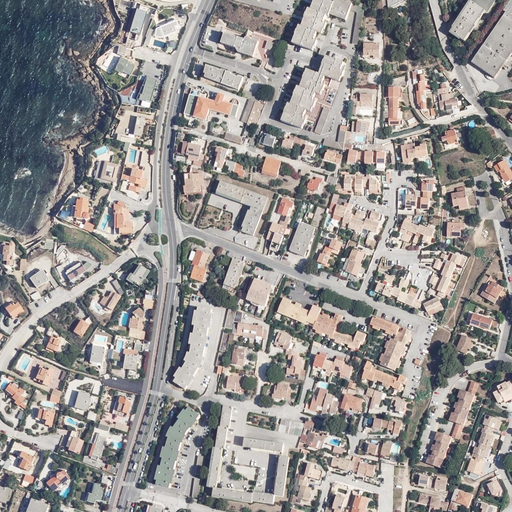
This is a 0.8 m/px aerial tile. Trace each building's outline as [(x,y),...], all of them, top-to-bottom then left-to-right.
[(360,37),(364,9),(363,6),(342,0),(335,0),(334,3),(327,0),(314,0),(311,9),(309,8),(302,26),(300,25),(293,43),(313,51),(315,47),(316,47),(318,41),(316,40),(318,38),(316,37),(316,36),(318,32),(323,34),(324,30),(325,30),(327,24),(326,23),(327,20),(325,20),(325,19),(327,15),(328,16),(329,16),(330,14),(338,17),(346,20),(350,10),(357,13),(353,44),(359,45),(359,41),(360,39),(360,37)] [(386,0),(383,1),(383,5),(388,5),(389,9),(406,0),(386,0)] [(474,0),(473,2),(472,1),(451,32),(464,41),(485,10),(488,6),(479,0),(474,0)] [(469,0),(472,1),(473,2),(474,0),(479,0),(488,6),(485,10),(488,13),(496,0),(469,0)] [(383,5),(383,1),(377,1),(378,4),(373,5),(373,9),(380,9),(380,20),(384,19),(383,5)] [(150,29),(154,19),(147,17),(132,7),(131,8),(127,5),(126,6),(122,11),(123,12),(127,15),(126,16),(139,24),(142,20),(143,21),(144,20),(146,22),(145,27),(141,35),(146,37),(150,29)] [(511,16),(507,12),(472,63),(495,79),(511,53),(511,16)] [(156,27),(156,28),(155,29),(155,30),(154,37),(159,39),(162,38),(179,32),(180,29),(176,19),(156,27)] [(153,30),(150,29),(146,37),(143,47),(146,48),(147,45),(148,45),(152,36),(151,36),(153,30)] [(268,62),(278,40),(254,31),(252,37),(247,36),(245,40),(225,33),(222,44),(236,48),(238,51),(239,50),(240,52),(242,52),(242,50),(245,51),(244,54),(268,62)] [(374,59),(380,59),(380,44),(365,44),(365,56),(374,56),(374,59)] [(127,48),(119,46),(117,54),(124,57),(127,48)] [(345,63),(326,56),(320,74),(307,69),(301,87),(298,86),(291,104),(289,103),(282,121),(303,129),(304,125),(305,125),(307,119),(306,118),(307,115),(305,115),(305,114),(307,110),(312,112),(314,108),(316,102),(315,101),(316,98),(314,98),(315,97),(316,93),(321,95),(323,91),(324,91),(326,85),(324,84),(325,81),(324,81),(324,80),(325,76),(340,82),(342,78),(343,78),(345,72),(345,70),(345,67),(345,63)] [(123,72),(130,75),(135,65),(131,63),(121,58),(115,70),(122,73),(123,72)] [(231,87),(239,90),(244,78),(239,76),(239,77),(231,75),(232,74),(222,70),(222,71),(214,68),(214,69),(208,66),(205,74),(207,74),(206,78),(218,82),(231,87)] [(154,89),(156,89),(158,81),(149,78),(147,83),(146,82),(145,86),(142,85),(140,94),(139,94),(138,100),(145,102),(146,99),(151,100),(153,94),(154,89)] [(431,91),(430,85),(426,86),(425,81),(420,82),(420,84),(416,84),(418,104),(419,104),(419,107),(422,107),(422,110),(427,110),(427,103),(424,104),(423,99),(422,99),(422,96),(424,96),(424,92),(431,91)] [(447,110),(447,111),(459,109),(458,99),(454,99),(453,94),(449,94),(448,88),(447,88),(447,87),(445,84),(441,85),(441,89),(438,90),(441,110),(447,110)] [(389,105),(384,105),(384,108),(389,109),(389,125),(401,125),(401,119),(398,118),(398,98),(399,98),(399,94),(401,94),(401,88),(389,88),(389,93),(386,93),(386,98),(389,98),(389,105)] [(243,94),(242,97),(250,100),(256,102),(259,103),(260,101),(265,103),(266,98),(244,90),(242,93),(243,94)] [(216,102),(213,101),(191,95),(185,115),(206,121),(210,109),(231,116),(234,105),(223,102),(225,96),(219,94),(217,99),(216,102)] [(357,96),(351,95),(350,105),(357,106),(357,102),(361,102),(361,107),(373,107),(373,102),(373,95),(357,95),(357,96)] [(241,122),(247,124),(256,102),(250,100),(241,122)] [(256,102),(247,124),(253,126),(254,123),(257,124),(259,119),(255,118),(256,116),(259,118),(261,113),(258,112),(259,108),(262,110),(264,105),(259,103),(256,102)] [(330,110),(324,107),(315,132),(321,135),(330,110)] [(145,121),(145,118),(137,117),(134,135),(141,137),(144,126),(147,122),(145,121)] [(366,127),(368,127),(370,128),(370,123),(358,122),(357,133),(366,134),(366,131),(366,127)] [(494,130),(491,127),(490,127),(482,130),(485,142),(497,139),(494,130)] [(448,141),(449,145),(459,142),(455,130),(445,133),(447,137),(442,138),(443,142),(448,141)] [(345,139),(346,131),(340,131),(338,142),(325,139),(323,145),(324,145),(344,150),(344,144),(345,139)] [(225,139),(240,144),(242,137),(226,133),(225,139)] [(273,135),(269,133),(268,137),(263,135),(263,138),(261,137),(260,143),(264,145),(271,147),(272,144),(270,143),(272,138),(273,135)] [(118,134),(117,140),(129,143),(130,143),(137,144),(138,139),(128,137),(128,136),(118,134)] [(292,147),(295,137),(291,136),(290,139),(286,138),(285,141),(284,140),(282,146),(287,148),(287,145),(292,147)] [(187,155),(199,157),(202,146),(189,143),(187,155)] [(353,144),(344,144),(344,150),(350,151),(348,161),(356,163),(357,160),(365,160),(365,163),(370,164),(373,164),(374,160),(377,160),(377,164),(378,164),(378,169),(385,169),(386,153),(358,152),(352,150),(353,144)] [(427,144),(421,145),(421,147),(416,148),(415,144),(401,146),(403,160),(412,159),(429,156),(427,144)] [(313,156),(315,148),(307,145),(305,151),(304,151),(302,156),(313,160),(314,157),(313,156)] [(218,158),(225,160),(227,152),(228,150),(220,148),(220,149),(219,153),(218,158)] [(341,164),(343,155),(328,151),(328,153),(327,153),(325,159),(329,160),(330,158),(337,160),(336,162),(341,164)] [(277,175),(282,162),(267,157),(262,171),(277,175)] [(223,169),(225,160),(218,158),(216,163),(218,163),(217,168),(223,169)] [(511,172),(505,160),(494,167),(498,173),(500,172),(501,175),(506,183),(511,180),(511,172)] [(116,174),(118,166),(99,161),(95,176),(113,181),(115,174),(116,174)] [(240,164),(236,163),(236,165),(234,172),(238,174),(238,175),(244,177),(245,171),(242,170),(243,166),(239,165),(240,164)] [(130,177),(122,175),(121,179),(129,181),(128,182),(138,185),(138,187),(145,188),(147,180),(143,179),(141,179),(143,171),(132,168),(130,177)] [(201,186),(200,175),(194,175),(194,174),(185,175),(186,181),(188,181),(189,193),(201,192),(201,186)] [(389,174),(382,175),(382,182),(390,182),(389,174)] [(334,177),(329,176),(327,182),(337,185),(337,184),(339,179),(337,178),(334,177)] [(356,176),(356,179),(356,187),(356,189),(356,190),(362,190),(363,190),(363,187),(363,185),(367,185),(367,177),(363,177),(363,176),(356,176)] [(316,180),(311,179),(310,184),(309,184),(307,189),(313,191),(313,189),(318,191),(320,183),(322,183),(323,179),(317,177),(316,180)] [(371,177),(367,177),(367,185),(370,185),(370,187),(370,194),(378,195),(378,191),(377,190),(377,187),(377,180),(371,180),(371,177)] [(337,184),(337,185),(335,189),(345,190),(352,190),(352,189),(352,187),(356,187),(356,179),(345,179),(345,184),(337,184)] [(188,181),(186,181),(187,195),(202,194),(201,192),(189,193),(188,181)] [(253,205),(252,207),(248,218),(243,232),(254,236),(268,198),(222,181),(218,192),(230,197),(243,201),(253,205)] [(422,188),(422,192),(423,192),(423,198),(418,198),(418,196),(407,195),(406,209),(429,210),(430,197),(433,197),(433,192),(434,192),(434,182),(427,181),(427,184),(423,184),(420,183),(419,188),(421,188),(422,188)] [(459,206),(468,205),(466,192),(465,187),(457,188),(458,193),(452,194),(453,199),(450,200),(451,204),(453,203),(454,207),(459,206)] [(152,202),(152,200),(152,198),(152,196),(153,193),(149,193),(149,198),(149,199),(148,200),(147,200),(146,200),(145,200),(144,200),(142,199),(141,203),(142,203),(144,204),(146,204),(148,204),(149,204),(150,203),(152,202)] [(77,200),(75,207),(74,218),(84,220),(85,220),(87,219),(88,218),(89,216),(88,215),(88,214),(86,214),(88,203),(86,202),(87,199),(80,198),(79,201),(77,200)] [(287,216),(290,207),(287,206),(289,200),(283,198),(278,213),(287,216)] [(334,219),(343,222),(349,204),(345,203),(344,207),(338,205),(335,212),(334,212),(333,215),(335,216),(334,219)] [(128,222),(129,211),(114,204),(114,213),(114,228),(119,229),(119,233),(132,233),(132,222),(128,222)] [(353,205),(349,204),(343,222),(350,225),(353,216),(353,214),(349,213),(350,211),(351,212),(353,205)] [(350,225),(349,228),(355,230),(362,212),(358,210),(356,217),(353,216),(350,225)] [(362,212),(355,230),(362,233),(366,220),(363,219),(365,213),(362,212)] [(366,220),(362,233),(368,235),(369,231),(370,231),(374,221),(367,219),(366,220)] [(86,221),(83,229),(92,233),(96,226),(86,221)] [(286,228),(288,224),(285,222),(281,221),(279,225),(273,222),(267,238),(273,240),(270,248),(278,251),(284,236),(278,234),(281,226),(286,228)] [(374,221),(370,231),(377,233),(380,223),(374,221)] [(401,240),(405,241),(408,235),(406,234),(408,231),(409,232),(412,224),(405,221),(400,232),(403,234),(401,240)] [(302,223),(292,251),(305,257),(316,229),(302,223)] [(465,229),(465,224),(448,223),(447,237),(461,238),(461,229),(465,229)] [(408,235),(405,241),(409,243),(413,233),(416,235),(417,233),(420,227),(412,224),(409,232),(408,235)] [(417,233),(424,236),(428,228),(420,225),(420,227),(417,233)] [(424,236),(423,240),(427,242),(429,236),(433,237),(436,230),(428,226),(428,228),(424,236)] [(321,254),(318,262),(326,265),(332,252),(338,254),(339,251),(342,243),(333,239),(330,247),(326,246),(323,254),(321,254)] [(445,252),(448,245),(442,243),(440,250),(445,252)] [(0,252),(3,253),(3,248),(5,246),(8,247),(9,244),(4,244),(0,246),(0,252)] [(3,248),(3,253),(2,255),(3,255),(3,261),(7,261),(6,265),(12,266),(13,264),(13,262),(13,260),(10,259),(10,256),(12,257),(14,245),(9,244),(8,247),(5,246),(3,248)] [(351,260),(363,265),(367,255),(353,249),(349,259),(351,260)] [(189,273),(192,274),(191,278),(203,282),(203,281),(207,282),(210,275),(206,273),(207,270),(204,269),(209,255),(198,250),(197,253),(192,251),(189,259),(194,261),(192,265),(189,273)] [(457,264),(459,266),(463,258),(454,254),(450,253),(449,256),(447,256),(443,253),(441,257),(448,261),(457,264)] [(235,289),(245,263),(235,259),(226,286),(235,289)] [(358,277),(363,265),(351,260),(346,272),(358,277)] [(67,272),(81,263),(80,261),(66,270),(67,272)] [(445,268),(453,272),(457,264),(448,261),(445,268)] [(86,271),(81,263),(67,272),(65,274),(70,282),(86,271)] [(134,276),(141,265),(139,264),(132,275),(134,276)] [(385,264),(382,269),(391,273),(393,268),(385,264)] [(148,270),(141,265),(134,276),(132,275),(132,274),(128,280),(133,283),(139,287),(144,280),(142,279),(148,270)] [(450,279),(453,272),(445,268),(441,275),(444,276),(450,279)] [(29,279),(36,288),(43,284),(42,283),(48,279),(42,270),(29,279)] [(441,283),(448,287),(452,280),(450,279),(444,276),(442,279),(441,283)] [(121,288),(116,279),(112,282),(117,290),(118,290),(121,288)] [(250,291),(247,300),(266,307),(269,298),(273,286),(264,282),(255,279),(251,291),(250,291)] [(498,287),(499,285),(493,281),(491,285),(489,284),(485,290),(484,290),(481,295),(495,304),(498,299),(495,297),(500,288),(498,287)] [(445,294),(448,287),(441,283),(438,282),(436,286),(435,286),(434,289),(439,292),(445,294)] [(376,292),(383,295),(387,286),(379,283),(376,292)] [(504,288),(499,285),(498,287),(500,288),(495,297),(498,299),(504,288)] [(387,286),(383,295),(390,298),(391,295),(394,289),(387,286)] [(394,289),(391,295),(398,298),(401,292),(402,290),(395,287),(394,289)] [(37,300),(41,298),(38,291),(30,296),(34,302),(37,300)] [(100,303),(105,307),(109,309),(112,311),(120,296),(112,291),(108,299),(104,296),(100,303)] [(398,298),(398,301),(405,304),(409,295),(401,292),(398,298)] [(409,295),(405,304),(416,308),(419,301),(415,300),(416,298),(409,295)] [(319,314),(322,309),(313,305),(311,312),(310,314),(300,310),(300,308),(302,305),(297,303),(296,305),(295,306),(295,308),(290,305),(291,304),(292,302),(284,298),(278,312),(314,327),(319,314)] [(431,301),(437,313),(444,309),(442,305),(438,298),(431,301)] [(155,301),(138,299),(137,306),(153,309),(155,301)] [(429,316),(437,313),(431,301),(424,304),(429,316)] [(19,312),(21,314),(24,312),(18,303),(14,305),(6,310),(11,318),(19,312)] [(180,372),(178,374),(179,375),(174,382),(186,390),(188,386),(194,376),(197,373),(200,368),(201,365),(202,361),(204,357),(205,352),(206,347),(208,337),(209,328),(212,314),(213,310),(199,307),(197,317),(196,317),(196,320),(197,321),(194,338),(193,338),(192,341),(193,341),(191,353),(190,356),(189,356),(188,359),(189,359),(187,362),(180,372)] [(128,338),(148,341),(149,333),(140,332),(143,319),(143,313),(139,308),(132,313),(134,315),(132,317),(130,328),(129,332),(128,338)] [(234,322),(237,310),(230,308),(225,328),(232,329),(234,324),(234,322)] [(243,312),(237,310),(234,322),(242,323),(243,312)] [(334,320),(319,314),(314,327),(313,329),(333,337),(333,339),(359,349),(362,341),(364,342),(367,335),(358,331),(355,339),(336,331),(337,329),(338,330),(343,317),(337,314),(334,320)] [(493,320),(474,314),(470,325),(479,328),(479,326),(490,330),(493,320)] [(400,328),(373,318),(370,325),(397,335),(395,340),(391,339),(381,365),(395,371),(411,331),(404,328),(402,333),(398,332),(400,328)] [(89,325),(81,320),(73,332),(82,337),(89,325)] [(256,339),(256,337),(256,336),(263,337),(263,338),(266,339),(267,331),(264,331),(264,327),(238,323),(238,324),(234,324),(233,333),(244,335),(243,336),(243,337),(256,339)] [(227,353),(232,333),(224,331),(220,351),(227,353)] [(289,355),(297,357),(298,352),(288,351),(292,343),(290,342),(292,338),(279,332),(274,345),(278,346),(279,343),(284,345),(283,348),(287,350),(286,355),(289,355)] [(472,339),(463,335),(456,350),(466,354),(468,349),(470,350),(473,343),(471,342),(472,339)] [(60,340),(57,339),(51,336),(49,336),(46,342),(49,342),(46,350),(56,354),(61,342),(59,341),(60,340)] [(92,355),(91,364),(100,366),(101,364),(102,364),(104,351),(106,352),(106,349),(106,348),(105,347),(105,346),(93,344),(92,347),(91,348),(90,349),(89,350),(89,351),(89,352),(90,353),(91,353),(91,354),(92,354),(92,355)] [(123,368),(136,371),(137,364),(139,364),(140,356),(138,355),(138,351),(142,352),(143,345),(135,344),(134,350),(124,349),(122,362),(124,362),(123,368)] [(242,353),(245,354),(246,349),(235,348),(234,352),(233,352),(231,364),(243,366),(244,360),(241,360),(242,353)] [(224,368),(224,366),(227,355),(219,353),(216,366),(219,367),(217,374),(221,375),(223,367),(224,368)] [(317,355),(313,368),(322,371),(327,355),(320,353),(319,356),(317,355)] [(332,372),(335,362),(329,359),(330,355),(328,354),(327,355),(322,371),(321,373),(330,376),(332,372)] [(303,358),(297,357),(289,355),(288,359),(293,360),(292,369),(288,369),(287,374),(295,375),(295,374),(300,375),(300,376),(305,376),(306,370),(301,369),(303,358)] [(345,364),(345,362),(343,362),(344,359),(337,356),(335,362),(332,372),(341,375),(345,364)] [(372,370),(374,366),(367,363),(364,370),(365,370),(362,377),(372,381),(373,379),(393,387),(393,388),(399,390),(402,383),(405,385),(407,378),(401,375),(398,381),(372,370)] [(33,380),(42,384),(43,382),(39,380),(41,376),(37,374),(40,368),(48,371),(49,368),(40,364),(33,380)] [(350,366),(345,364),(341,375),(340,378),(349,381),(354,367),(350,366)] [(43,382),(42,384),(47,386),(54,370),(49,368),(48,371),(40,368),(37,374),(41,376),(39,380),(43,382)] [(235,389),(239,389),(243,390),(245,378),(233,376),(233,377),(228,376),(227,389),(235,390),(235,389)] [(456,414),(455,413),(452,412),(449,421),(456,424),(453,436),(459,439),(479,384),(472,382),(468,392),(461,390),(458,398),(460,398),(461,399),(460,404),(458,403),(456,402),(454,408),(456,409),(458,409),(456,414)] [(10,383),(6,389),(14,395),(13,396),(12,398),(16,401),(14,403),(19,407),(25,399),(21,395),(24,391),(20,387),(18,390),(10,383)] [(289,385),(278,383),(278,386),(276,386),(274,394),(273,394),(272,398),(282,400),(282,397),(290,399),(292,389),(289,389),(289,385)] [(507,383),(503,385),(507,397),(511,394),(511,393),(507,383)] [(507,397),(503,385),(498,387),(495,392),(494,393),(499,403),(501,402),(505,401),(504,399),(507,397)] [(347,388),(347,389),(347,390),(344,389),(342,395),(345,396),(343,402),(340,401),(340,402),(334,400),(335,396),(328,394),(329,390),(321,388),(318,396),(317,399),(313,397),(310,409),(317,411),(317,409),(323,411),(322,413),(326,415),(328,407),(329,405),(332,406),(331,408),(330,413),(336,415),(338,407),(359,414),(360,411),(362,412),(363,408),(361,407),(363,400),(346,395),(347,392),(355,395),(356,391),(347,388)] [(375,390),(368,388),(366,395),(373,398),(375,390)] [(60,399),(62,393),(54,389),(51,395),(60,399)] [(380,405),(383,393),(375,390),(373,398),(370,409),(372,409),(375,408),(376,404),(380,405)] [(89,397),(80,394),(76,409),(85,411),(89,397)] [(61,403),(60,399),(51,395),(50,401),(61,403)] [(126,418),(130,403),(126,401),(126,399),(117,396),(112,413),(126,418)] [(404,414),(407,403),(393,400),(391,407),(396,408),(396,411),(400,412),(400,413),(404,414)] [(213,495),(253,501),(253,499),(274,503),(275,495),(264,494),(254,492),(253,494),(221,489),(217,489),(218,481),(223,449),(225,450),(226,440),(228,429),(229,429),(231,419),(233,407),(226,406),(223,427),(221,427),(218,448),(216,447),(209,487),(214,488),(213,495)] [(159,472),(158,475),(159,475),(156,485),(170,488),(171,484),(175,470),(177,462),(180,451),(182,443),(184,439),(186,435),(191,428),(194,424),(198,420),(201,416),(190,407),(184,414),(184,413),(182,416),(182,417),(177,423),(176,425),(174,428),(172,431),(171,431),(170,434),(171,434),(169,438),(167,443),(165,452),(164,451),(164,454),(160,472),(159,472)] [(51,426),(54,413),(39,409),(37,418),(46,420),(45,424),(51,426)] [(486,425),(484,429),(492,432),(493,432),(494,429),(499,430),(501,425),(500,424),(501,420),(486,415),(483,424),(486,425)] [(304,423),(292,421),(282,418),(280,425),(276,424),(275,431),(285,433),(294,435),(301,437),(304,423)] [(388,428),(390,421),(375,419),(373,428),(381,429),(382,427),(388,428)] [(315,423),(307,420),(304,427),(312,430),(315,423)] [(396,423),(390,421),(388,428),(387,429),(392,431),(392,433),(399,435),(402,424),(396,422),(396,423)] [(484,429),(483,428),(480,438),(481,438),(479,443),(480,443),(489,446),(491,441),(493,442),(494,436),(491,435),(492,432),(484,429)] [(68,450),(79,454),(85,438),(79,436),(80,433),(73,430),(66,447),(69,448),(68,450)] [(311,432),(306,444),(316,448),(319,441),(323,442),(326,435),(323,434),(322,437),(311,432)] [(433,456),(432,456),(429,455),(426,463),(441,468),(452,437),(437,432),(435,440),(437,441),(438,441),(437,446),(435,446),(433,445),(431,450),(434,451),(435,451),(433,456)] [(101,456),(107,438),(98,435),(91,458),(97,461),(99,455),(101,456)] [(283,453),(284,446),(245,440),(244,447),(273,451),(283,453)] [(376,453),(381,454),(384,445),(378,443),(378,446),(370,444),(367,452),(376,455),(376,453)] [(381,454),(380,457),(382,457),(383,454),(390,456),(393,445),(384,443),(384,445),(381,454)] [(489,446),(480,443),(478,448),(476,447),(474,453),(475,453),(474,457),(476,458),(483,460),(484,457),(486,451),(488,452),(490,447),(489,446)] [(207,487),(209,487),(216,447),(214,447),(207,487)] [(34,457),(22,452),(19,457),(23,459),(19,467),(28,471),(34,457)] [(196,474),(203,475),(206,457),(199,456),(196,474)] [(275,496),(282,497),(288,457),(281,456),(276,488),(275,496)] [(348,469),(353,471),(355,462),(352,461),(345,459),(345,460),(334,457),(332,464),(339,466),(338,468),(348,471),(348,469)] [(484,465),(485,461),(483,460),(476,458),(476,460),(475,461),(471,460),(467,471),(471,472),(470,475),(478,478),(479,475),(480,475),(482,470),(483,467),(482,467),(483,465),(484,465)] [(2,468),(8,470),(11,461),(6,459),(2,468)] [(355,462),(353,471),(358,472),(357,474),(364,476),(364,474),(366,474),(366,475),(374,477),(375,472),(374,472),(375,466),(369,465),(369,466),(360,463),(359,463),(355,462)] [(301,475),(300,479),(308,482),(309,477),(317,479),(320,471),(314,469),(316,465),(309,463),(305,476),(301,475)] [(116,475),(118,469),(117,468),(110,466),(109,470),(107,469),(106,471),(116,475)] [(70,478),(63,470),(60,473),(59,473),(58,473),(57,473),(57,474),(56,474),(56,475),(55,473),(50,477),(52,479),(51,479),(61,490),(69,483),(67,480),(70,478)] [(23,480),(34,484),(37,478),(26,474),(23,480)] [(446,490),(448,481),(441,479),(441,480),(433,479),(433,478),(421,476),(419,485),(446,490)] [(502,490),(495,477),(488,480),(490,483),(487,485),(490,489),(488,493),(499,497),(502,490)] [(47,483),(37,478),(34,484),(30,492),(41,496),(47,483)] [(192,497),(200,498),(203,480),(195,478),(192,497)] [(308,482),(300,479),(298,484),(301,485),(298,498),(308,501),(312,488),(306,486),(308,482)] [(100,487),(100,485),(95,484),(92,494),(87,493),(85,501),(95,503),(96,499),(101,500),(103,492),(101,491),(102,488),(100,487)] [(0,502),(6,505),(10,494),(0,490),(0,502)] [(472,496),(456,490),(449,509),(454,511),(457,502),(468,506),(472,496)] [(364,511),(368,499),(357,495),(351,511),(364,511)] [(421,502),(422,495),(421,495),(419,503),(431,506),(432,504),(421,502)] [(442,510),(446,511),(449,503),(444,502),(444,503),(441,502),(442,500),(422,495),(421,502),(432,504),(431,506),(431,507),(440,509),(440,508),(442,508),(442,510)] [(345,511),(342,511),(346,498),(341,496),(340,498),(336,496),(333,509),(335,509),(334,511),(345,511)] [(68,506),(77,509),(79,503),(70,500),(68,506)] [(46,511),(49,507),(32,501),(27,511),(46,511)]
